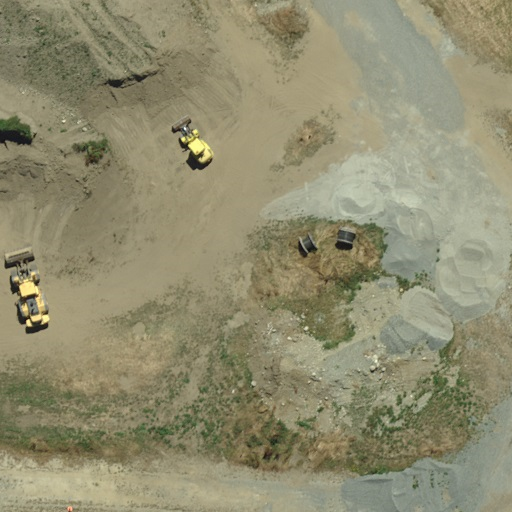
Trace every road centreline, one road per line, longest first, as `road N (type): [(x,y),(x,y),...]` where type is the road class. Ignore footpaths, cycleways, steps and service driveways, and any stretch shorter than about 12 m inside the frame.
road 1 (residential): [(328,511),(0,497)]
road 2 (residential): [(381,0),(511,197)]
road 3 (residential): [(511,452),(429,510),(405,511)]
